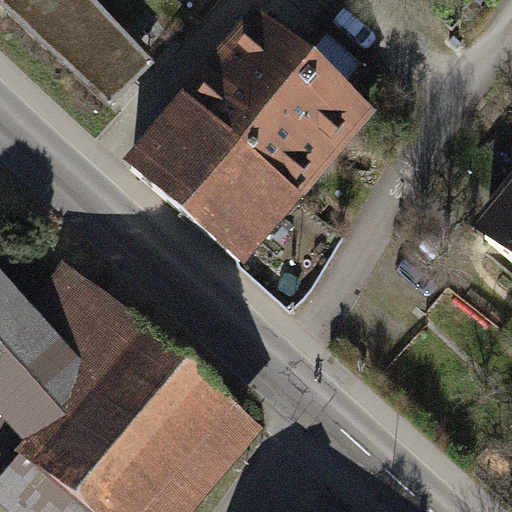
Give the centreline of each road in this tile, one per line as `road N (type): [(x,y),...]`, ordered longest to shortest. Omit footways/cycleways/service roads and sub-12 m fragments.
road 1 (residential): [(511,17),(273,370)]
road 2 (tertiary): [(273,370),(0,118)]
road 3 (tertiary): [(421,511),(324,419)]
